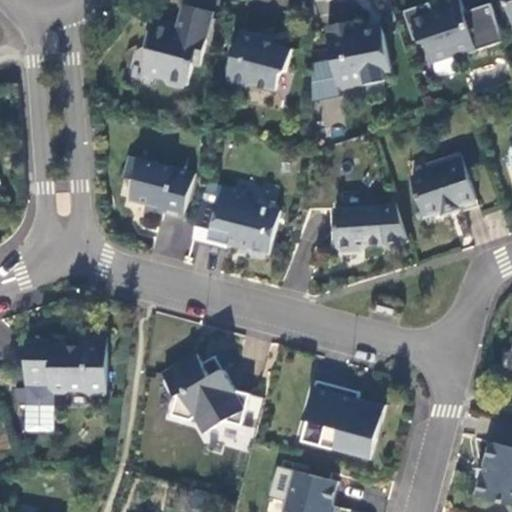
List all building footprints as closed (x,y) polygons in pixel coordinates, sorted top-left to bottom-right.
[(477,49),(461,0),(442,0),(445,6),(434,10),(431,0),(405,9),(415,37),(419,36),(420,39),(426,43),(432,61),(454,53),(455,56),(477,49)] [(185,5),(179,28),(157,23),(154,33),(150,32),(145,47),(149,54),(144,73),(165,78),(168,85),(183,89),(189,85),(194,64),(201,66),(215,13),(185,5)] [(356,22),(327,28),(339,89),(366,84),(365,80),(385,76),(384,71),(392,70),(384,32),(374,34),(365,28),(358,29),(356,22)] [(241,31),(229,78),(232,84),(247,88),(253,85),(277,91),(281,75),(287,72),(293,50),(259,41),(260,36),(241,31)] [(430,173),(413,178),(426,218),(443,212),(444,215),(461,209),(460,206),(478,201),(463,155),(428,167),(430,173)] [(196,174),(130,156),(125,177),(136,181),(131,199),(165,208),(163,213),(184,218),(196,174)] [(234,188),(224,186),(209,244),(228,249),(229,244),(248,249),(252,255),(264,259),(270,255),(282,211),(277,202),(263,198),(254,204),(241,201),(234,188)] [(383,207),(335,210),(338,248),(343,252),(353,252),(357,247),(385,245),(383,207)] [(172,245),(173,217),(159,216),(159,245),(172,245)] [(398,305),(380,300),(377,311),(395,316),(398,305)] [(66,344),(27,344),(27,386),(51,386),(51,389),(55,394),(67,394),(71,389),(85,389),(89,395),(108,396),(109,338),(82,338),(82,347),(66,347),(66,344)] [(198,355),(165,374),(178,397),(173,416),(192,421),(197,418),(206,434),(226,421),(243,426),(252,395),(237,391),(225,370),(212,378),(198,355)] [(360,399),(361,393),(318,381),(317,387),(316,387),(307,420),(326,425),(321,447),(372,460),(378,439),(379,439),(388,406),(360,399)] [(511,448),(492,443),(478,496),(511,505),(511,448)] [(331,511),(339,483),(296,471),(284,511),(331,511)]
